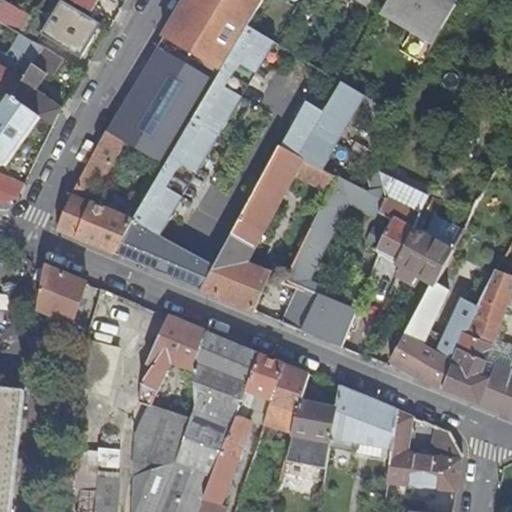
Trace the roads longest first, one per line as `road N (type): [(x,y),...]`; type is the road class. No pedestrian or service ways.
road 1 (residential): [(491,428),(18,237)]
road 2 (residential): [(18,237),(158,0)]
